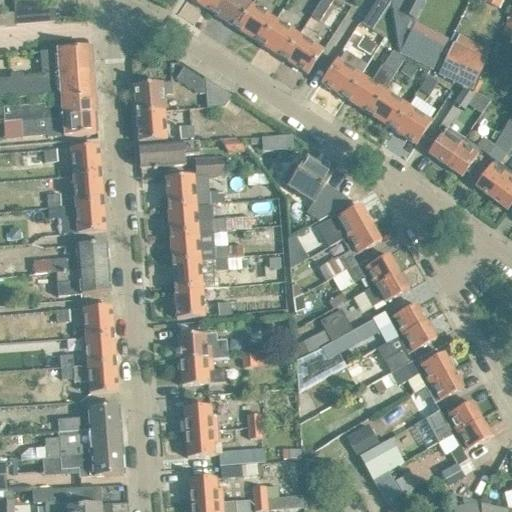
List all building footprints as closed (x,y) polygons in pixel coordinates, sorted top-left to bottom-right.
[(29,0),(14,1),(16,26),(40,25),(37,0),(29,0)] [(188,0),(212,15),(221,0),(188,0)] [(236,30),(251,7),(240,0),(221,0),(212,15),(236,30)] [(321,0),(311,17),(319,23),(332,2),(333,2),(334,0),(321,0)] [(420,14),(392,0),(389,0),(398,55),(399,52),(409,33),(420,14)] [(260,46),(275,22),(251,7),(236,30),(260,46)] [(283,61),(299,37),(275,22),(260,46),(283,61)] [(409,33),(399,52),(433,69),(443,49),(409,33)] [(322,52),(299,37),(283,61),(307,76),(322,52)] [(439,76),(473,92),(488,59),(454,44),(439,76)] [(0,100),(43,96),(94,92),(91,49),(57,52),(59,75),(0,80),(0,100)] [(368,116),(384,92),(390,83),(399,69),(404,60),(392,52),(382,68),(381,67),(371,83),(360,76),(344,100),(368,116)] [(344,100),(360,76),(337,60),(321,85),(344,100)] [(406,64),(400,73),(411,80),(417,71),(406,64)] [(204,80),(203,81),(183,69),(176,80),(200,95),(206,95),(207,109),(225,108),(230,101),(232,98),(204,80)] [(430,97),(439,83),(428,76),(419,90),(430,97)] [(163,96),(172,96),(171,84),(133,87),(136,115),(164,113),(163,96)] [(465,90),(454,105),(465,112),(475,96),(465,90)] [(96,115),(94,92),(43,96),(44,105),(3,108),(4,123),(21,122),(96,115)] [(392,131),(407,108),(384,92),(368,116),(392,131)] [(242,110),(230,101),(225,108),(237,117),(242,110)] [(431,123),(407,108),(392,131),(416,147),(431,123)] [(165,125),(164,113),(136,115),(138,144),(166,141),(166,139),(175,139),(174,125),(165,125)] [(98,135),(96,115),(21,122),(22,138),(46,137),(47,139),(98,135)] [(491,200),(510,173),(500,165),(506,156),(507,157),(511,148),(511,117),(494,148),(487,157),(494,162),(475,188),(491,200)] [(179,128),(180,140),(193,139),(192,127),(179,128)] [(445,167),(464,140),(453,132),(448,129),(447,129),(429,156),(445,167)] [(480,152),(487,157),(494,148),(482,139),(476,148),(464,140),(445,167),(462,178),(480,152)] [(197,143),(191,144),(158,146),(138,148),(140,170),(153,169),(154,170),(156,170),(156,169),(185,167),(184,157),(198,156),(197,143)] [(101,176),(98,148),(70,150),(73,178),(101,176)] [(59,179),(57,163),(56,151),(44,152),(45,164),(48,164),(50,181),(59,179)] [(223,177),(223,159),(194,161),(195,178),(223,177)] [(301,170),(293,165),(281,183),(313,204),(306,214),(318,222),(352,203),(325,186),(332,176),(307,160),(301,170)] [(507,212),(511,204),(511,174),(510,173),(491,200),(507,212)] [(103,204),(101,176),(73,178),(75,206),(75,207),(103,204)] [(193,177),(185,178),(165,179),(167,208),(195,205),(193,177)] [(209,205),(222,204),(221,192),(209,193),(209,205)] [(61,208),(60,196),(47,197),(48,209),(61,208)] [(105,233),(103,204),(75,207),(75,206),(64,207),(65,220),(76,219),(77,235),(105,233)] [(198,234),(195,205),(167,208),(169,236),(198,234)] [(62,220),(61,208),(48,209),(49,221),(62,220)] [(342,241),(371,225),(361,208),(333,224),(329,217),(319,223),(326,235),(336,230),(342,241)] [(212,233),(225,232),(251,231),(250,218),(211,221),(212,233)] [(381,243),(371,225),(342,241),(349,253),(339,258),(339,257),(317,269),(325,284),(333,280),(347,272),(347,273),(357,267),(352,259),(381,243)] [(214,261),(213,249),(212,235),(198,236),(198,234),(169,236),(172,264),(200,262),(214,261)] [(108,269),(106,244),(86,246),(75,247),(76,260),(52,262),(53,274),(55,273),(108,269)] [(242,247),(213,249),(214,261),(227,260),(243,259),(242,247)] [(370,290),(398,274),(388,257),(360,273),(357,267),(347,273),(348,273),(337,279),(343,289),(363,278),(370,290)] [(228,272),(227,260),(214,261),(215,273),(228,272)] [(280,261),(269,261),(269,268),(275,272),(281,272),(280,261)] [(202,290),(200,262),(172,264),(174,292),(202,290)] [(110,294),(108,269),(55,273),(58,299),(110,294)] [(408,292),(398,274),(370,290),(364,293),(372,308),(384,301),(385,304),(408,292)] [(204,318),(202,290),(174,292),(176,320),(204,318)] [(218,317),(231,316),(230,304),(217,305),(218,317)] [(398,339),(426,323),(416,306),(388,321),(384,314),(374,320),(381,333),(391,327),(397,338),(398,339)] [(113,337),(111,308),(83,311),(85,339),(113,337)] [(341,311),(325,320),(320,323),(325,332),(302,343),(295,347),(295,360),(296,362),(309,356),(314,354),(337,341),(353,332),(341,311)] [(69,312),(56,313),(57,325),(70,324),(69,312)] [(357,329),(356,330),(363,343),(365,342),(381,333),(374,320),(357,329)] [(436,341),(426,323),(398,339),(397,338),(377,350),(391,375),(411,363),(407,356),(436,341)] [(228,359),(227,341),(218,342),(217,335),(213,335),(197,336),(177,337),(179,363),(211,360),(228,359)] [(115,365),(113,337),(85,339),(87,367),(115,365)] [(425,388),(453,372),(443,355),(415,370),(411,363),(391,375),(397,388),(407,382),(418,376),(425,388)] [(60,371),(73,368),(74,368),(72,356),(60,357),(60,371)] [(256,368),(255,357),(243,358),(244,369),(256,368)] [(212,372),(211,360),(179,363),(181,388),(225,384),(224,371),(212,372)] [(118,394),(115,365),(87,367),(74,368),(73,368),(74,384),(89,383),(90,396),(118,394)] [(62,385),(60,371),(34,372),(0,373),(0,407),(1,408),(0,390),(0,388),(34,387),(62,385)] [(463,390),(453,372),(425,388),(431,400),(421,405),(429,418),(439,413),(435,406),(463,390)] [(443,419),(439,413),(429,418),(425,420),(439,444),(452,436),(481,421),(471,403),(443,419)] [(120,431),(119,407),(87,410),(87,419),(57,422),(58,435),(88,433),(120,431)] [(211,407),(203,408),(183,409),(185,434),(217,432),(216,421),(212,421),(211,407)] [(248,417),(249,429),(261,428),(260,416),(248,417)] [(491,438),(481,421),(452,436),(459,448),(449,454),(456,467),(466,461),(462,454),(491,438)] [(262,441),(261,428),(249,429),(250,441),(262,441)] [(357,460),(360,458),(378,448),(379,447),(368,428),(346,441),(357,460)] [(122,453),(120,431),(88,433),(89,438),(58,440),(59,449),(45,450),(46,461),(60,459),(60,458),(122,453)] [(218,444),(217,432),(185,434),(187,459),(215,457),(214,445),(218,444)] [(379,447),(378,448),(360,458),(373,482),(389,473),(403,466),(390,442),(379,447)] [(219,468),(220,468),(221,468),(221,467),(241,466),(264,464),(264,450),(223,453),(223,455),(219,456),(219,468)] [(124,476),(122,453),(60,458),(60,459),(61,471),(78,470),(79,480),(124,476)] [(350,488),(351,481),(342,465),(305,462),(306,484),(350,488)] [(242,480),(241,467),(241,466),(221,467),(221,468),(220,468),(221,481),(242,480)] [(403,497),(389,473),(373,482),(387,506),(403,497)] [(216,479),(208,480),(188,481),(190,506),(223,504),(222,491),(217,492),(216,479)] [(253,490),(254,501),(266,500),(265,489),(253,490)] [(112,511),(111,505),(66,509),(66,503),(65,490),(12,493),(12,503),(13,506),(45,504),(45,511),(112,511)] [(281,511),(303,510),(304,497),(280,499),(266,500),(254,501),(254,511),(281,511)] [(12,511),(13,506),(12,503),(0,503),(0,511),(12,511)] [(235,511),(235,503),(223,504),(190,506),(190,511),(235,511)]
